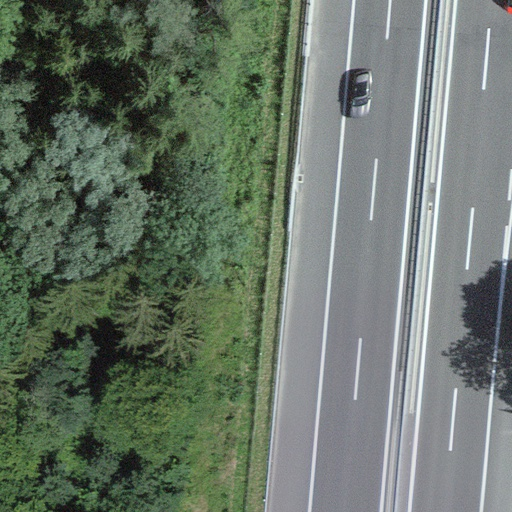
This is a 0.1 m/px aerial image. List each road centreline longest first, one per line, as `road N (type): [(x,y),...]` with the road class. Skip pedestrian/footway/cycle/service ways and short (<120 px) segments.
road 1 (motorway): [(444,511),(491,0)]
road 2 (motorway): [(390,0),(345,511)]
